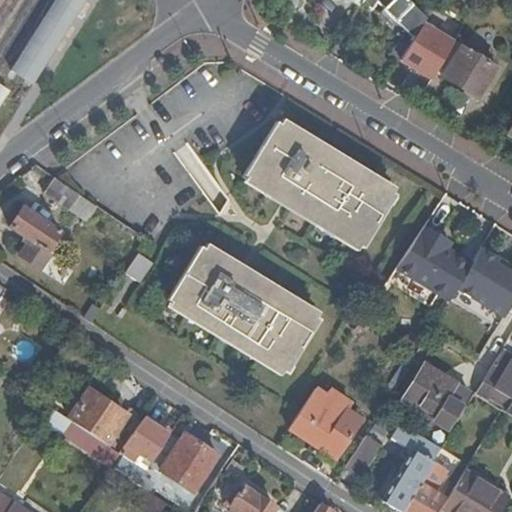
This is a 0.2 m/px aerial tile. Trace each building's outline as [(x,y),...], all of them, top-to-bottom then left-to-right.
[(52,0),(9,69),(33,84),(86,0),(52,0)] [(362,0),(359,7),(368,16),(375,8),(394,27),(396,26),(409,38),(413,43),(425,24),(399,0),(362,0)] [(409,49),(413,43),(409,38),(404,46),(409,49)] [(496,71),(461,49),(441,79),(477,101),(496,71)] [(358,250),(390,198),(272,127),(240,178),(358,250)] [(38,194),(64,210),(74,195),(60,186),(49,178),(38,194)] [(4,230),(25,243),(15,259),(45,279),(57,262),(44,252),(55,235),(17,210),(4,230)] [(422,230),(394,272),(447,304),(455,292),(470,267),(435,245),(438,241),(422,230)] [(198,248),(164,300),(281,376),(314,322),(198,248)] [(497,262),(480,251),(470,267),(455,292),(502,320),(511,303),(511,276),(494,266),(497,262)] [(149,266),(134,256),(122,276),(136,286),(149,266)] [(485,375),(472,396),(473,397),(487,404),(488,402),(511,415),(511,368),(510,367),(500,384),(485,375)] [(422,369),(401,404),(445,432),(466,397),(422,369)] [(332,463),(358,423),(343,413),(342,413),(334,425),(317,414),(326,398),(314,390),(286,432),(332,463)] [(36,399),(29,394),(26,399),(33,404),(36,399)] [(328,395),(326,398),(317,414),(334,425),(342,413),(343,413),(347,408),(328,395)] [(121,420),(86,396),(66,426),(118,459),(143,422),(127,412),(121,420)] [(37,424),(58,438),(66,426),(45,412),(37,424)] [(168,439),(143,422),(118,459),(120,460),(121,461),(134,469),(143,474),(144,475),(149,468),(166,441),(168,439)] [(404,465),(381,503),(395,511),(402,511),(432,464),(437,456),(396,431),(387,446),(401,455),(408,459),(404,465)] [(159,475),(190,495),(216,457),(184,437),(177,448),(159,475)] [(363,439),(343,469),(357,478),(377,448),(363,439)] [(159,475),(177,448),(166,441),(149,468),(159,475)] [(404,465),(408,459),(401,455),(398,461),(404,465)] [(120,460),(110,474),(125,484),(134,469),(121,461),(120,460)] [(444,471),(432,464),(402,511),(433,511),(441,500),(431,493),(444,471)] [(143,474),(134,469),(125,484),(133,489),(143,474)] [(499,511),(506,501),(462,474),(440,511),(441,511),(499,511)] [(0,511),(22,511),(21,511),(23,507),(0,491),(0,511)] [(124,507),(131,511),(155,511),(159,507),(135,491),(124,507)] [(273,511),(274,511),(242,491),(227,511),(273,511)]
